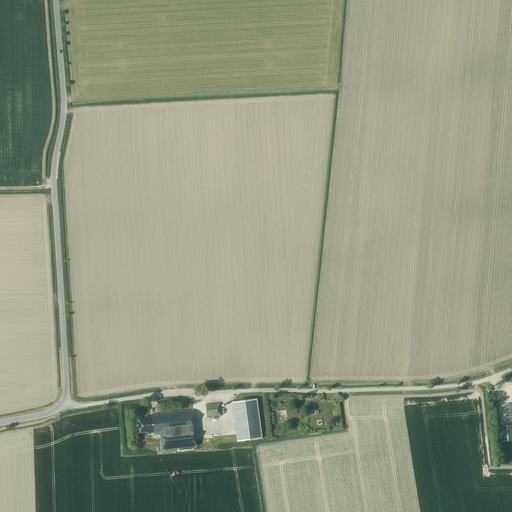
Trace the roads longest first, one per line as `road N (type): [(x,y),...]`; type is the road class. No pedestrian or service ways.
road 1 (unclassified): [(64,403),(426,387),(511,369)]
road 2 (tertiary): [(64,403),(56,0)]
